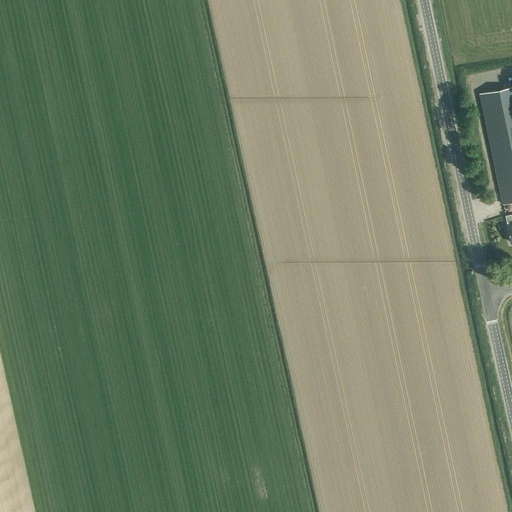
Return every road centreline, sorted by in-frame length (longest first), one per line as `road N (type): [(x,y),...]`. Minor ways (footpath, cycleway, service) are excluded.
road 1 (unclassified): [(486,289),(424,0)]
road 2 (unclassified): [(511,407),(486,289)]
